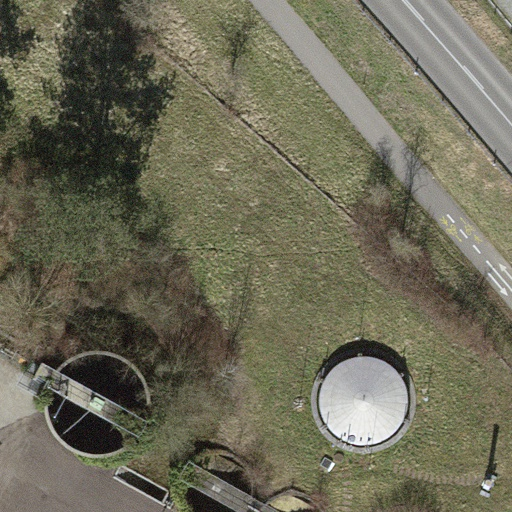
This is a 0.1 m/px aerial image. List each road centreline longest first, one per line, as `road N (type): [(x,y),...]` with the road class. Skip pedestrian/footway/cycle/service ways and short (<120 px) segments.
road 1 (track): [(511,288),(267,0)]
road 2 (secondary): [(408,0),(511,121)]
